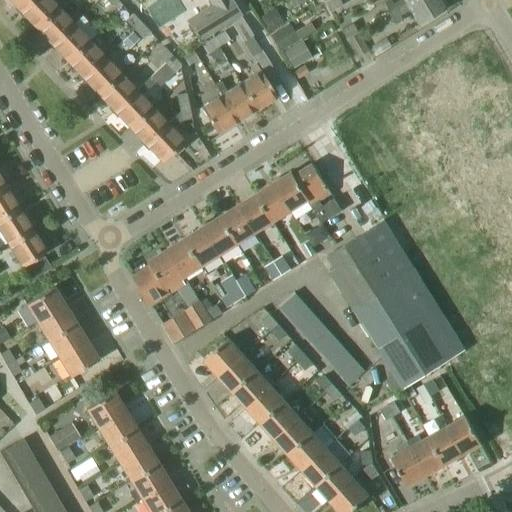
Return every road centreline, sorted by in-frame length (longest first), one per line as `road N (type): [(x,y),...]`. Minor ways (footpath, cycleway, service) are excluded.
road 1 (residential): [(103,244),(490,8)]
road 2 (residential): [(277,511),(165,362),(103,244)]
road 3 (residential): [(103,244),(0,82)]
